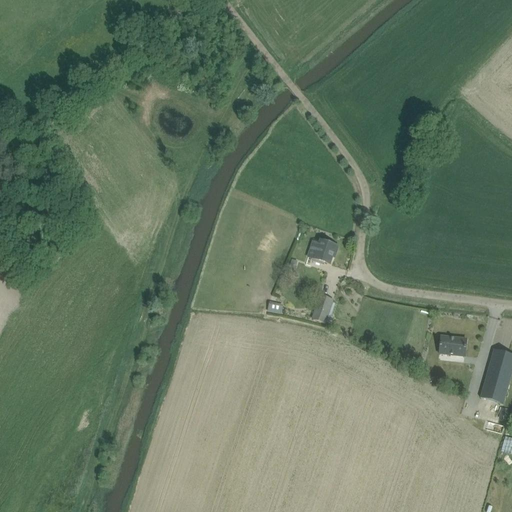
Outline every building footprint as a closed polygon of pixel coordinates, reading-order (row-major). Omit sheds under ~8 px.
[(313,242),(308,258),(330,265),(333,254),(335,255),(338,247),(321,241),(320,245),(313,242)] [(290,267),(295,269),(298,262),(292,260),(290,267)] [(312,320),(325,324),(332,301),(320,297),(312,320)] [(268,312),(282,314),(283,304),(270,302),(268,312)] [(441,337),(440,347),(439,355),(464,357),(466,340),(441,337)] [(503,405),(511,374),(511,355),(494,351),(480,399),(503,405)] [(501,408),(499,419),(505,420),(508,410),(501,408)] [(511,460),(511,438),(506,437),(502,458),(511,460)]
